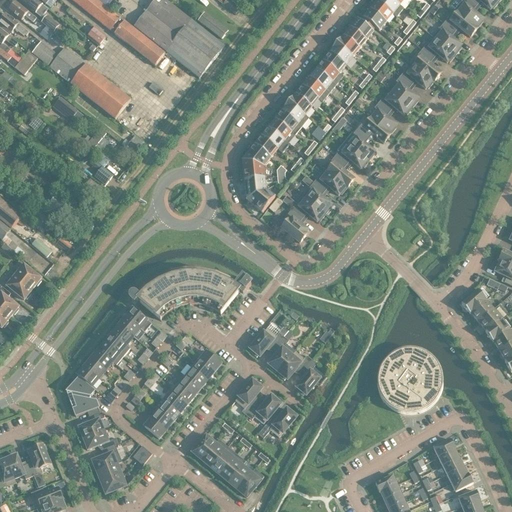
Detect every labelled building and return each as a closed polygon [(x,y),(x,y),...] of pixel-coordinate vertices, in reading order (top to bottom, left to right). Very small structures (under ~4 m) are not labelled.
[(19,0),(36,13),(36,12),(39,14),(46,7),(37,0),(19,0)] [(71,0),(111,31),(120,18),(96,0),(71,0)] [(223,46),(192,21),(165,0),(155,0),(147,10),(135,27),(166,52),(199,78),(223,46)] [(236,15),(240,9),(228,0),(226,0),(223,5),(236,15)] [(403,9),(392,0),(378,0),(377,2),(396,17),(403,9)] [(400,6),(404,0),(392,0),(403,9),(400,6)] [(468,0),(462,0),(454,11),(477,29),(482,22),(481,21),(482,19),(472,11),(476,6),(468,0)] [(493,9),(498,2),(495,0),(468,0),(476,6),(480,2),(490,10),(491,8),(493,9)] [(33,22),(36,18),(16,2),(9,10),(22,20),(25,16),(33,22)] [(396,18),(396,17),(377,2),(370,10),(386,23),(392,15),(396,18)] [(424,13),(429,6),(426,4),(421,10),(424,13)] [(434,6),(429,12),(433,15),(438,9),(434,6)] [(379,32),(386,23),(370,10),(363,19),(364,19),(364,20),(374,29),(375,28),(379,32)] [(416,16),(420,19),(424,13),(421,10),(416,16)] [(470,38),(477,29),(454,11),(443,24),(454,33),(458,28),(470,38)] [(202,13),(197,20),(220,39),(226,31),(202,13)] [(11,33),(11,32),(14,29),(23,36),(24,35),(26,36),(29,32),(6,14),(0,20),(0,23),(3,26),(1,29),(9,35),(11,33)] [(54,32),(59,26),(46,16),(42,22),(47,26),(54,32)] [(350,28),(365,40),(366,41),(373,32),(372,31),(373,31),(362,22),(361,23),(357,19),(350,28)] [(408,27),(411,29),(416,23),(413,21),(408,27)] [(165,54),(148,40),(124,22),(114,34),(155,67),(165,54)] [(432,37),(436,40),(455,56),(461,49),(459,48),(461,46),(451,38),(454,33),(443,24),(432,37)] [(49,38),(54,32),(47,26),(42,32),(49,38)] [(403,33),(406,35),(411,29),(408,27),(403,33)] [(99,44),(104,36),(94,28),(88,36),(99,44)] [(359,49),(366,41),(365,40),(350,28),(343,37),(359,49)] [(14,47),(17,43),(0,29),(0,42),(1,44),(5,40),(14,47)] [(340,39),(336,44),(352,58),(359,49),(343,37),(341,40),(340,39)] [(455,56),(436,40),(432,37),(421,50),(433,60),(436,55),(447,63),(448,61),(449,63),(455,56)] [(397,46),(402,40),(399,38),(394,44),(397,46)] [(40,42),(32,52),(48,65),(57,54),(40,42)] [(346,66),(352,58),(336,44),(332,49),(333,50),(330,53),(346,66)] [(386,53),(389,56),(394,49),(391,47),(386,53)] [(0,63),(0,62),(0,55),(7,61),(7,62),(24,76),(28,70),(19,63),(0,48),(0,63)] [(85,63),(84,63),(65,48),(50,67),(70,83),(85,63)] [(429,64),(433,60),(421,50),(417,55),(421,59),(414,67),(433,82),(440,74),(429,64)] [(19,63),(28,70),(37,59),(28,52),(19,63)] [(323,62),(342,77),(343,77),(339,74),(346,66),(330,53),(323,62)] [(380,67),(385,60),(382,58),(377,64),(380,67)] [(336,86),(342,77),(323,62),(316,70),(336,86)] [(380,67),(377,64),(372,70),(375,73),(380,67)] [(86,65),(71,84),(116,119),(130,100),(86,65)] [(404,72),(400,77),(411,86),(415,82),(425,90),(426,88),(428,89),(433,82),(414,67),(408,75),(404,72)] [(335,86),(336,86),(316,70),(309,78),(329,94),(325,91),(331,83),(335,86)] [(380,82),(385,77),(380,73),(376,78),(380,82)] [(367,83),(372,77),(369,75),(364,81),(367,83)] [(10,77),(7,81),(12,85),(16,81),(11,77),(10,77)] [(399,85),(393,93),(412,109),(417,102),(416,101),(417,99),(407,91),(411,86),(400,77),(396,82),(399,85)] [(309,78),(302,87),(322,103),(329,94),(309,78)] [(16,81),(12,85),(18,90),(21,85),(16,81)] [(359,87),(362,89),(367,83),(364,81),(359,87)] [(159,95),(162,90),(152,83),(149,88),(159,95)] [(322,103),(302,87),(296,95),(311,108),(318,100),(322,103)] [(350,98),(353,100),(358,94),(355,91),(350,98)] [(406,116),(412,109),(393,93),(386,101),(382,98),(378,103),(389,113),(393,108),(403,116),(405,114),(406,116)] [(292,98),(288,103),(308,119),(309,119),(305,116),(311,108),(296,95),(293,98),(292,98)] [(71,119),(78,111),(60,97),(53,107),(70,121),(71,119)] [(348,106),(353,100),(350,98),(345,104),(348,106)] [(362,103),(358,99),(354,104),(359,108),(362,103)] [(301,128),(308,119),(288,103),(284,108),(285,108),(282,112),(301,128)] [(378,112),(371,120),(390,135),(396,128),(394,127),(396,126),(386,117),(389,113),(378,103),(374,109),(378,112)] [(336,114),(339,117),(344,111),(341,108),(336,114)] [(282,112),(275,120),(295,136),(301,128),(282,112)] [(334,123),(339,117),(336,114),(331,120),(334,123)] [(35,118),(28,126),(35,131),(42,123),(35,118)] [(294,136),(295,136),(275,120),(268,129),(284,141),(291,133),(294,136)] [(361,125),(356,130),(368,139),(371,135),(383,144),(390,135),(371,120),(364,128),(361,125)] [(28,137),(33,131),(23,124),(19,129),(28,137)] [(323,131),(326,134),(331,127),(328,125),(323,131)] [(262,137),(277,150),(284,141),(268,129),(262,137)] [(364,144),(368,139),(356,130),(352,135),(356,138),(349,146),(368,162),(374,155),(372,154),(374,152),(364,144)] [(318,137),(321,140),(326,134),(323,131),(318,137)] [(21,133),(18,138),(23,142),(27,138),(21,133)] [(126,148),(135,155),(145,143),(136,136),(126,148)] [(270,158),(277,150),(262,137),(255,145),(270,158)] [(309,148),(312,150),(317,144),(314,142),(309,148)] [(263,167),(270,158),(255,145),(242,161),(263,167)] [(339,151),(335,156),(346,166),(350,161),(360,169),(361,168),(363,169),(368,162),(349,146),(343,154),(339,151)] [(312,150),(309,148),(304,154),(307,156),(312,150)] [(342,170),(346,166),(335,156),(330,162),(334,165),(328,173),(347,188),(354,180),(342,170)] [(295,164),(298,167),(303,161),(300,158),(295,164)] [(112,176),(92,159),(89,164),(99,172),(96,175),(106,184),(112,176)] [(242,161),(244,181),(264,179),(263,167),(242,161)] [(295,164),(290,171),(293,173),(298,167),(295,164)] [(341,195),(347,188),(328,173),(321,181),(317,178),(313,183),(324,192),(328,188),(338,196),(340,194),(341,195)] [(306,176),(302,181),(309,186),(312,181),(306,176)] [(265,190),(264,179),(244,181),(246,201),(265,190)] [(285,179),(277,183),(282,188),(288,181),(285,179)] [(92,181),(84,191),(92,197),(99,187),(92,181)] [(313,191),(306,199),(325,215),(330,208),(329,207),(331,205),(321,197),(324,192),(313,183),(309,188),(313,191)] [(275,198),(265,190),(246,201),(262,213),(275,198)] [(19,201),(12,209),(22,216),(25,212),(30,216),(30,217),(30,218),(33,221),(34,220),(35,221),(35,220),(45,229),(53,220),(21,194),(20,194),(19,194),(17,197),(17,198),(17,199),(19,201)] [(46,209),(68,227),(80,213),(58,195),(46,209)] [(291,207),(295,202),(287,196),(283,201),(291,207)] [(0,219),(11,228),(21,216),(0,199),(0,219)] [(268,210),(273,214),(282,203),(277,199),(268,210)] [(319,222),(325,215),(306,199),(299,207),(296,204),(291,210),(303,219),(306,214),(316,222),(318,221),(319,222)] [(303,219),(291,210),(278,226),(287,234),(286,235),(291,239),(292,238),(299,244),(306,235),(306,234),(308,231),(299,223),(303,219)] [(0,239),(2,240),(11,228),(0,219),(0,239)] [(13,227),(12,229),(11,229),(20,236),(22,234),(14,228),(13,227)] [(498,262),(499,262),(511,267),(511,255),(503,251),(498,262)] [(511,267),(499,262),(495,269),(497,270),(496,273),(507,278),(504,283),(511,287),(511,267)] [(40,281),(41,279),(19,263),(16,267),(20,270),(15,276),(32,290),(35,286),(37,287),(41,282),(40,281)] [(243,295),(249,287),(251,285),(242,278),(237,285),(233,281),(230,279),(216,273),(201,270),(186,270),(171,273),(157,279),(144,287),(136,296),(135,295),(134,295),(133,295),(132,295),(131,295),(131,296),(130,296),(130,297),(130,298),(130,299),(130,300),(131,300),(131,301),(134,303),(136,301),(160,321),(160,320),(166,314),(173,309),(181,306),(189,305),(197,305),(199,305),(198,307),(204,308),(204,306),(206,306),(214,310),(221,315),(240,292),(243,295)] [(29,294),(32,290),(15,276),(10,283),(6,280),(3,284),(24,301),(25,299),(27,300),(31,295),(29,294)] [(497,289),(500,285),(492,281),(489,280),(486,286),(497,291),(497,289)] [(469,315),(486,300),(478,291),(470,298),(469,297),(463,302),(464,303),(461,305),(469,315)] [(0,310),(9,317),(12,314),(13,315),(17,309),(16,308),(17,307),(0,293),(0,310)] [(486,301),(486,300),(469,315),(470,315),(470,314),(478,323),(493,310),(485,301),(486,301)] [(125,317),(140,329),(147,321),(133,309),(125,317)] [(0,328),(1,327),(2,328),(7,323),(5,322),(9,317),(0,310),(0,328)] [(493,310),(478,323),(486,332),(485,332),(485,333),(506,317),(502,320),(493,310)] [(133,338),(140,329),(125,317),(119,326),(133,338)] [(492,342),(511,327),(511,325),(506,317),(485,333),(492,342)] [(112,334),(126,346),(133,338),(119,326),(112,334)] [(493,342),(499,352),(511,344),(511,334),(509,330),(511,328),(511,327),(492,342),(492,343),(493,342)] [(251,351),(250,353),(256,358),(258,356),(259,357),(267,348),(272,351),(283,337),(278,333),(276,336),(267,329),(250,349),(251,351)] [(119,354),(126,346),(112,334),(105,342),(119,354)] [(277,355),(268,365),(270,366),(268,368),(275,373),(276,371),(278,373),(291,356),(282,349),(288,342),(283,337),(272,351),(277,355)] [(98,351),(112,362),(119,354),(105,342),(98,351)] [(504,362),(504,363),(511,358),(511,344),(499,352),(505,362),(504,362)] [(105,371),(112,362),(98,351),(91,359),(105,371)] [(378,379),(378,382),(378,385),(378,387),(378,389),(379,391),(379,393),(380,395),(381,396),(381,397),(382,398),(382,399),(383,400),(383,401),(384,402),(385,403),(387,405),(388,406),(389,407),(390,408),(392,409),(393,410),(395,411),(396,412),(398,413),(400,413),(402,414),(404,414),(405,415),(407,415),(409,415),(409,414),(408,414),(409,405),(416,404),(419,412),(418,413),(418,414),(420,413),(422,412),(425,411),(427,410),(429,408),(432,406),(434,404),(436,401),(437,399),(439,396),(439,395),(440,394),(440,393),(440,392),(441,391),(441,390),(441,389),(441,388),(442,385),(442,382),(442,380),(441,377),(440,374),(440,372),(439,369),(437,367),(436,364),(434,362),(427,356),(426,355),(423,354),(421,353),(418,352),(415,351),(412,351),(409,351),(406,351),(403,351),(401,352),(398,353),(396,354),(393,355),(392,356),(389,358),(387,360),(385,362),(383,364),(382,367),(381,369),(380,372),(379,374),(378,377),(378,379)] [(199,361),(214,373),(221,364),(207,352),(199,361)] [(295,352),(291,356),(278,373),(279,374),(278,376),(284,381),(285,379),(287,380),(295,370),(300,374),(311,360),(306,356),(304,359),(295,352)] [(84,367),(98,379),(105,371),(91,359),(84,367)] [(304,378),(296,388),(298,389),(296,391),(303,396),(304,395),(306,396),(319,379),(310,372),(316,365),(311,360),(300,374),(304,378)] [(199,361),(193,369),(207,381),(214,373),(199,361)] [(91,388),(98,379),(84,367),(77,376),(91,388)] [(186,378),(200,389),(207,381),(193,369),(186,378)] [(193,398),(200,389),(186,378),(179,386),(193,398)] [(98,408),(96,402),(89,401),(90,397),(94,392),(78,379),(66,393),(71,394),(76,409),(73,410),(75,417),(98,408)] [(261,389),(252,381),(235,402),(244,409),(241,413),(246,417),(258,403),(253,399),(261,389)] [(172,394),(186,406),(193,398),(179,386),(172,394)] [(257,399),(264,404),(271,392),(264,388),(257,399)] [(165,402),(179,414),(186,406),(172,394),(165,402)] [(251,421),(254,418),(263,425),(280,405),(279,403),(280,402),(274,396),(272,398),(271,397),(263,406),(258,403),(246,417),(251,421)] [(135,406),(138,403),(139,401),(135,397),(130,402),(135,406)] [(158,411),(172,423),(179,414),(165,402),(158,411)] [(262,430),(267,434),(270,431),(279,438),(282,434),(296,418),(286,410),(278,420),(274,416),(262,430)] [(151,419),(165,431),(172,423),(158,411),(151,419)] [(79,428),(83,440),(103,432),(99,421),(104,419),(101,413),(88,418),(91,424),(79,428)] [(165,431),(151,419),(144,428),(158,439),(165,431)] [(102,451),(115,446),(112,440),(107,442),(103,432),(83,440),(88,451),(100,446),(102,451)] [(201,461),(215,445),(206,437),(192,453),(201,461)] [(215,445),(201,461),(210,469),(227,448),(218,440),(215,445)] [(433,449),(438,458),(454,450),(455,450),(450,440),(433,449)] [(32,463),(27,465),(32,477),(42,473),(40,469),(50,465),(45,454),(47,453),(45,447),(43,448),(42,446),(31,450),(32,451),(28,453),(32,463)] [(97,473),(117,465),(122,463),(115,446),(102,451),(104,457),(92,462),(97,473)] [(133,458),(138,462),(147,451),(142,447),(133,458)] [(236,455),(227,448),(210,469),(219,476),(236,455)] [(438,458),(442,467),(459,458),(455,450),(454,450),(438,458)] [(152,455),(147,451),(138,462),(143,466),(152,455)] [(6,458),(5,458),(14,479),(23,475),(25,480),(32,477),(27,465),(21,467),(17,456),(14,457),(14,455),(6,458)] [(228,484),(242,467),(245,463),(236,455),(219,476),(228,484)] [(0,474),(0,476),(0,475),(0,490),(16,484),(14,479),(5,458),(5,459),(0,460),(0,474)] [(459,458),(442,467),(446,475),(463,467),(459,458)] [(97,473),(101,484),(121,476),(117,465),(97,473)] [(237,491),(251,474),(242,467),(228,484),(237,491)] [(446,475),(451,484),(468,475),(467,475),(463,467),(446,475)] [(254,470),(251,474),(237,491),(246,499),(264,478),(254,470)] [(468,475),(467,475),(468,475),(451,484),(455,493),(473,484),(468,475)] [(106,495),(125,487),(121,476),(101,484),(106,495)] [(380,493),(397,486),(393,476),(375,485),(379,494),(380,494),(380,493)] [(384,502),(401,494),(397,486),(380,493),(380,494),(384,502)] [(30,494),(37,509),(62,499),(58,489),(45,494),(43,489),(30,494)] [(458,499),(462,508),(480,501),(476,492),(458,499)] [(388,511),(405,503),(401,494),(384,502),(388,511)] [(430,500),(432,504),(433,507),(438,504),(435,497),(430,500)] [(37,509),(37,511),(60,511),(64,510),(64,508),(65,508),(62,500),(63,500),(62,499),(37,509)] [(462,508),(462,511),(478,511),(483,510),(479,502),(480,502),(480,501),(462,508)] [(388,511),(408,511),(409,511),(405,503),(388,511)]
